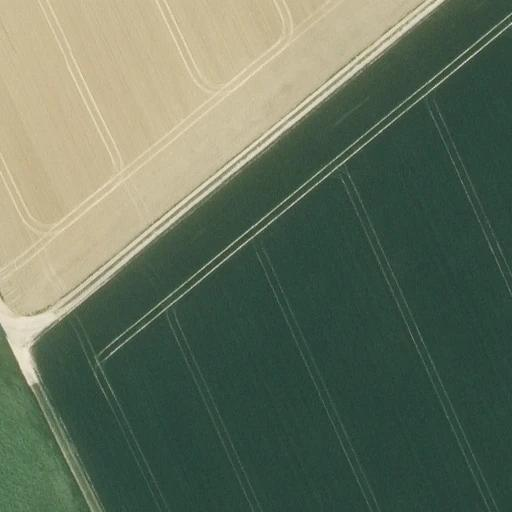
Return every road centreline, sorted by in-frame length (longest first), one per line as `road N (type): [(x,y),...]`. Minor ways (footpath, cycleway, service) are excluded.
road 1 (track): [(27,365),(463,0)]
road 2 (track): [(27,365),(98,511)]
